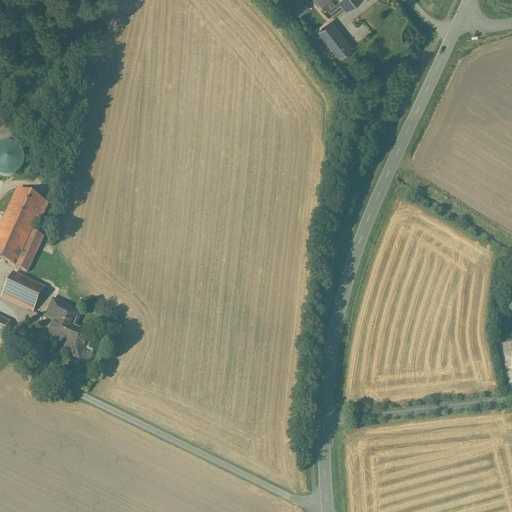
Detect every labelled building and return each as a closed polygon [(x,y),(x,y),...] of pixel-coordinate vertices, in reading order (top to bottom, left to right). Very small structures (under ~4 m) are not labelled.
[(298,14),(308,6),(303,0),(293,0),(289,3),(298,14)] [(347,42),(331,22),(319,31),(335,51),(347,42)] [(15,145),(8,143),(1,144),(0,144),(0,175),(5,177),(14,176),(20,171),(24,163),(24,157),(20,149),(15,145)] [(16,190),(3,219),(32,233),(38,219),(40,220),(47,205),(45,204),(45,203),(16,190)] [(32,233),(3,219),(0,225),(0,260),(27,273),(44,236),(38,233),(37,235),(32,233)] [(43,289),(12,274),(1,297),(33,312),(43,289)] [(56,321),(62,307),(53,303),(47,316),(56,321)] [(79,315),(62,307),(56,321),(48,338),(68,348),(65,354),(79,360),(83,350),(92,354),(98,342),(89,338),(90,335),(71,326),(76,315),(79,316),(79,315)] [(9,323),(0,318),(0,338),(1,339),(9,323)]
